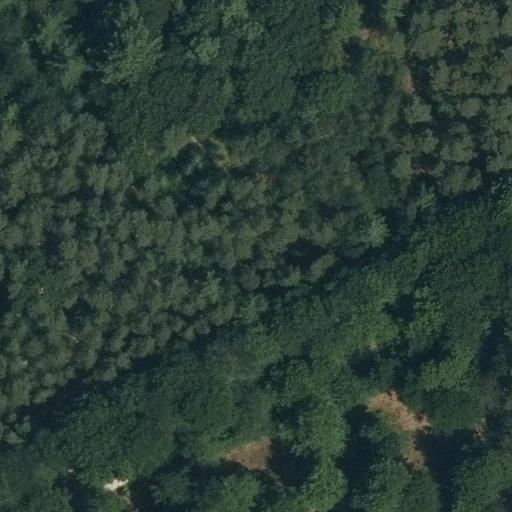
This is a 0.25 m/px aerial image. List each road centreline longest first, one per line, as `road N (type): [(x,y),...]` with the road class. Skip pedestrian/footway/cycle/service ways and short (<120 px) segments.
road 1 (track): [(0,503),(417,286)]
road 2 (track): [(232,0),(417,286)]
road 3 (track): [(434,317),(510,511)]
